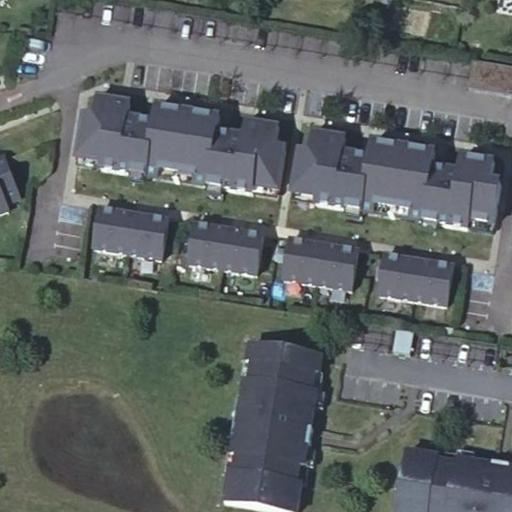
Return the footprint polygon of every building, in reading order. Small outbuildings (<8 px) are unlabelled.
[(511,67),(470,60),(466,89),(511,96),(511,67)] [(279,130),(247,124),(245,140),(219,136),(221,120),(157,110),(156,126),(128,121),(130,106),(99,101),(95,122),(85,120),(76,170),(132,178),(131,185),(146,188),(147,181),(208,190),(207,198),(224,201),(224,193),(278,203),(285,153),(276,151),(279,130)] [(493,165),(462,159),(460,174),(433,170),(435,155),(372,145),(370,161),(342,156),(345,141),(313,136),(310,156),(299,155),(291,205),(347,213),(345,220),(361,223),(362,216),(422,225),(421,233),(438,236),(439,228),(493,238),(499,188),(490,186),(493,165)] [(20,201),(4,159),(0,160),(0,216),(9,213),(8,206),(20,201)] [(170,222),(102,211),(95,252),(163,264),(170,222)] [(264,237),(196,226),(189,267),(257,279),(264,237)] [(358,252),(290,240),(284,281),(352,294),(358,252)] [(454,269),(387,257),(380,298),(448,311),(454,269)] [(386,355),(390,330),(353,325),(350,350),(386,355)] [(413,334),(397,331),(393,356),(409,359),(413,334)] [(495,347),(421,335),(416,360),(491,372),(495,347)] [(313,431),(311,431),(314,411),(317,394),(311,393),(314,375),(319,376),(319,375),(322,360),(251,348),(249,364),(249,365),(254,366),(251,383),(245,382),(245,383),(242,399),(242,400),(247,401),(240,439),(236,439),(236,440),(233,456),(233,457),(238,458),(235,475),(230,474),(230,475),(225,505),(264,511),(297,511),(302,486),(297,485),(300,468),(305,469),(307,452),(308,448),(311,448),(313,431)] [(511,349),(501,348),(498,373),(511,375),(511,349)] [(249,364),(244,363),(241,382),(245,383),(245,382),(251,383),(254,366),(249,365),(249,364)] [(324,376),(319,375),(319,376),(314,375),(311,393),(317,394),(314,411),(323,412),(326,395),(321,394),(324,376)] [(242,399),(238,399),(231,439),(236,440),(236,439),(240,439),(247,401),(242,400),(242,399)] [(307,452),(305,469),(300,468),(297,485),(302,486),(306,487),(309,470),(314,471),(316,453),(307,452)] [(475,456),(458,453),(457,458),(439,455),(438,459),(439,460),(439,464),(455,467),(456,462),(473,465),(475,456)] [(408,454),(398,511),(511,511),(511,471),(510,471),(511,468),(494,466),(493,468),(473,465),(456,462),(455,467),(439,464),(439,460),(438,459),(408,454)] [(233,456),(229,456),(226,474),(230,475),(230,474),(235,475),(238,458),(233,457),(233,456)]
